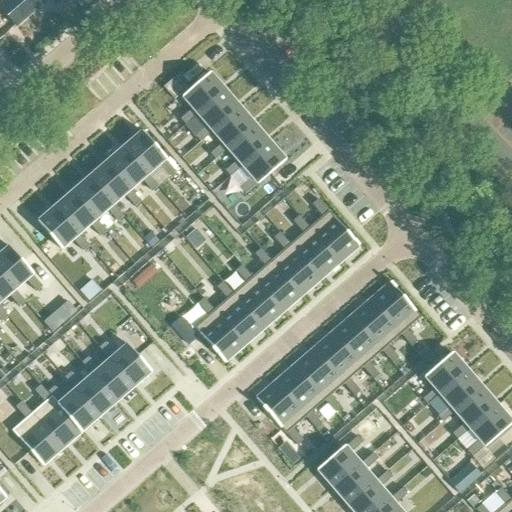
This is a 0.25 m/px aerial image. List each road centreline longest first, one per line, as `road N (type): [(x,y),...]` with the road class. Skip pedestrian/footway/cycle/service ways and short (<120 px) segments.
road 1 (residential): [(415,232),(90,511)]
road 2 (residential): [(415,232),(220,11)]
road 3 (residential): [(0,204),(220,11)]
road 4 (residential): [(511,165),(348,0)]
road 5 (residential): [(0,109),(129,0)]
road 6 (residential): [(511,346),(415,232)]
